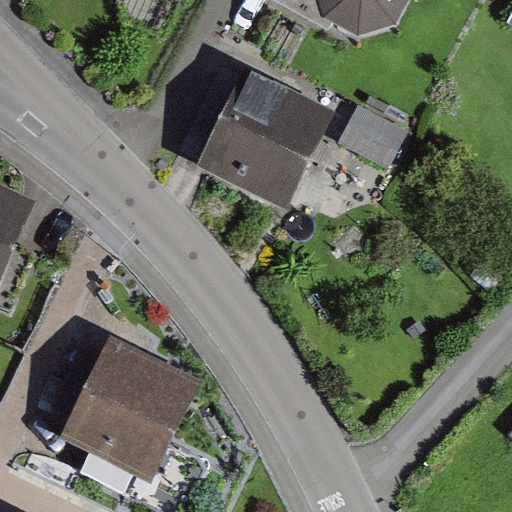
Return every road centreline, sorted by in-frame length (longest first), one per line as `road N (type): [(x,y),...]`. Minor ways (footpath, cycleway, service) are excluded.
road 1 (residential): [(0,80),(122,181),(189,256),(254,342),(348,506)]
road 2 (residential): [(348,506),(511,339)]
